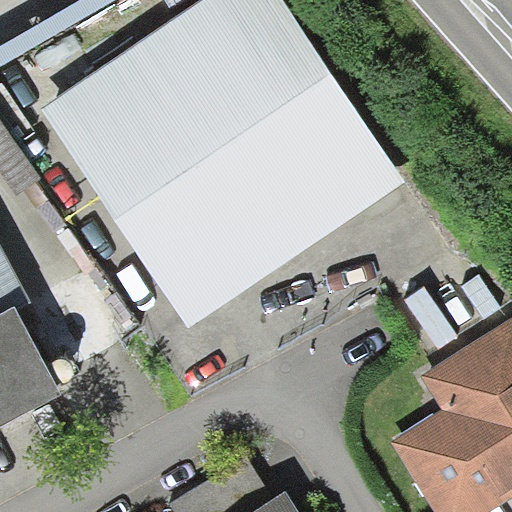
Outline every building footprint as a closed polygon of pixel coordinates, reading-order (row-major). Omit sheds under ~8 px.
[(280,0),(211,0),(41,113),(190,335),(407,190),(280,0)] [(32,307),(0,248),(0,435),(62,402),(16,316),(32,307)] [(511,322),(422,378),(446,413),(391,444),(434,511),(492,511),(511,500),(511,322)] [(178,511),(228,511),(270,488),(248,450),(170,496),(178,511)] [(228,511),(308,511),(287,477),(270,488),(228,511)]
